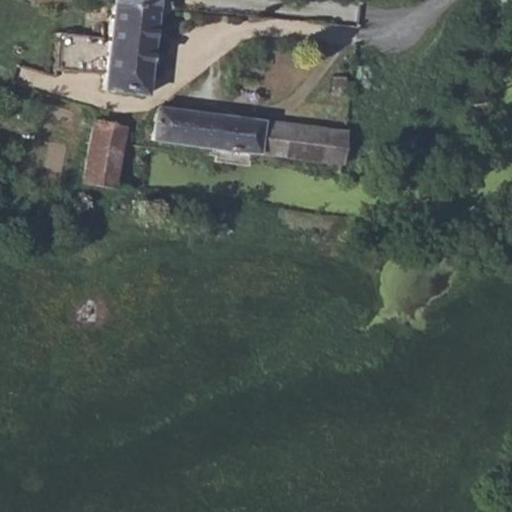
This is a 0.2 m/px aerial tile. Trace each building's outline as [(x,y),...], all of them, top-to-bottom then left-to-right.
[(102,76),(100,91),(143,96),(154,9),(154,0),(111,0),(111,5),(106,39),(102,76)] [(102,76),(106,39),(56,33),(53,70),(102,76)] [(334,79),(331,96),(341,96),(343,80),(334,79)] [(147,142),(184,146),(189,113),(151,109),(147,142)] [(189,113),(184,146),(339,166),(344,133),(189,113)] [(80,183),(83,184),(111,188),(124,129),(95,122),(92,122),(80,183)]
